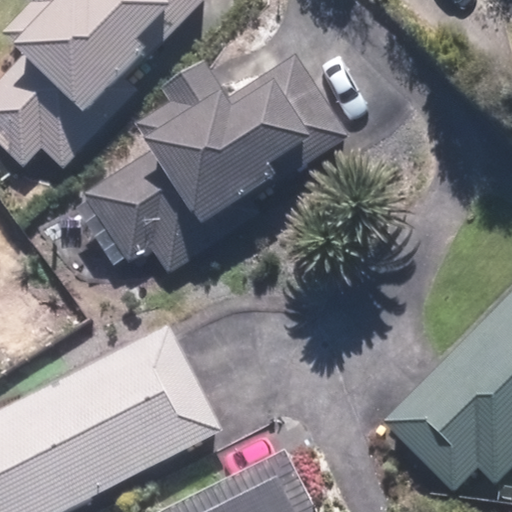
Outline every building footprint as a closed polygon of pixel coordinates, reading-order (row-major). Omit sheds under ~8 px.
[(201,0),(11,0),(10,1),(23,13),(0,37),(0,46),(9,56),(3,62),(9,67),(0,77),(0,156),(17,173),(36,153),(60,177),(141,92),(127,79),(153,52),(157,56),(206,4),(201,0)] [(347,142),(292,61),(226,105),(201,68),(157,97),(166,112),(133,134),(144,150),(137,155),(142,162),(82,201),(126,266),(149,251),(168,279),(265,214),(254,197),(285,177),(288,182),(347,142)] [(511,293),(378,430),(450,501),(474,477),(492,494),(511,473),(511,293)] [(0,511),(73,511),(221,437),(167,332),(0,417),(0,511)] [(310,511),(282,456),(168,511),(310,511)]
